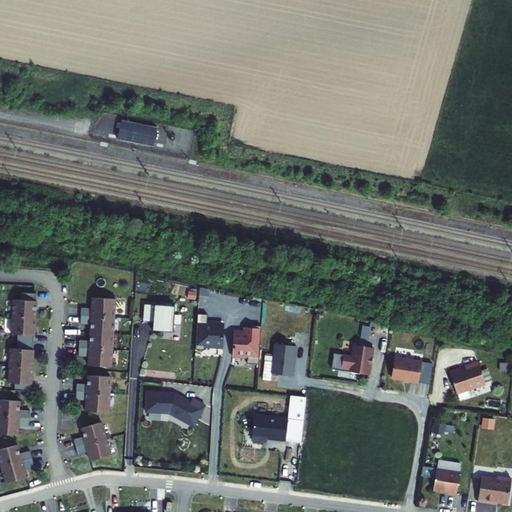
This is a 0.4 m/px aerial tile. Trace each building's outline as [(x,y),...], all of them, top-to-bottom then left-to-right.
[(159,129),(122,122),(119,141),(156,148),(159,129)] [(37,297),(21,296),(21,304),(14,303),(12,338),(19,338),(18,353),(11,352),(9,387),(16,387),(16,394),(31,395),(37,305),(37,297)] [(116,302),(93,301),(92,312),(82,312),(81,327),(91,328),(90,345),(80,344),(79,360),(90,360),(89,369),(112,371),(116,302)] [(175,308),(144,306),(143,324),(154,324),(153,333),(173,334),(175,308)] [(207,316),(197,316),(195,351),(204,352),(204,348),(222,349),(224,328),(215,327),(215,325),(207,325),(207,316)] [(258,366),(261,328),(251,328),(250,335),(233,334),(232,358),(247,359),(247,365),(258,366)] [(374,339),(354,336),(353,348),(344,346),(343,358),(351,359),(350,363),(370,366),(374,339)] [(271,375),(292,377),(296,347),(275,345),(271,375)] [(423,353),(395,349),(393,369),(410,371),(410,372),(420,374),(423,353)] [(484,385),(477,363),(464,368),(465,370),(460,372),(459,370),(449,373),(456,395),(484,385)] [(111,381),(88,379),(88,388),(77,388),(76,404),(87,404),(86,415),(109,417),(111,381)] [(142,392),(140,418),(164,420),(188,433),(200,410),(170,394),(142,392)] [(21,405),(0,403),(0,437),(19,439),(19,429),(30,430),(31,415),(20,414),(21,405)] [(483,416),(483,426),(495,427),(496,417),(483,416)] [(287,421),(255,419),(253,439),(285,441),(287,421)] [(112,459),(103,427),(82,432),(85,441),(75,444),(79,459),(89,456),(91,465),(112,459)] [(21,458),(19,449),(0,453),(0,461),(7,487),(28,482),(25,473),(35,470),(31,455),(21,458)] [(422,474),(434,476),(435,466),(423,464),(422,474)] [(462,473),(438,470),(435,490),(449,492),(448,494),(458,496),(462,473)] [(511,480),(480,478),(477,503),(491,505),(491,502),(507,504),(511,480)]
